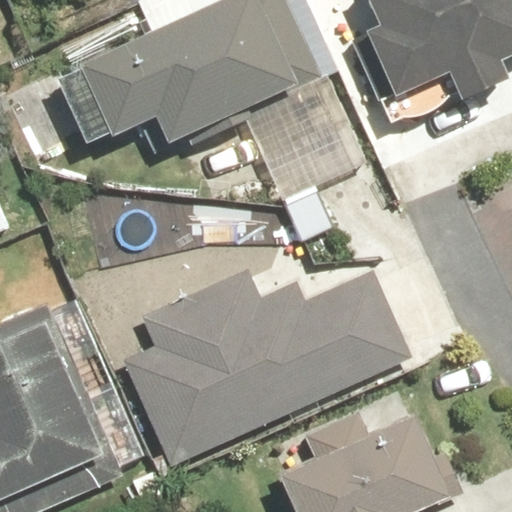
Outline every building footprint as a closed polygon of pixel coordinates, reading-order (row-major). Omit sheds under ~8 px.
[(279,0),(226,0),(63,72),(95,145),(138,127),(150,153),(315,80),(279,0)] [(511,0),(348,0),(362,32),(347,39),(376,105),(432,82),(444,109),(491,88),(483,70),(511,57),(511,0)] [(149,352),(118,365),(162,471),(404,364),(366,275),(297,304),(289,286),(252,302),(240,274),(135,321),(149,352)] [(0,322),(0,511),(41,511),(116,480),(39,305),(0,322)] [(411,417),(363,438),(353,416),(298,440),(308,463),(263,483),(276,511),(419,511),(455,496),(438,458),(430,461),(411,417)]
